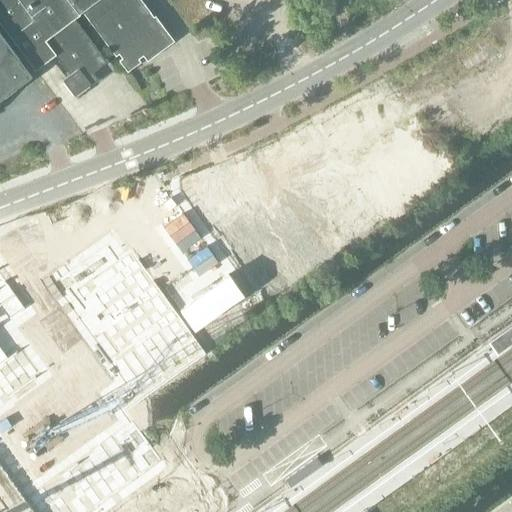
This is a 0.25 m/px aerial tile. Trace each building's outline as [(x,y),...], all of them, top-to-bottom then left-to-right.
[(0,0),(0,149),(50,112),(0,44),(0,30),(31,8),(116,122),(203,58),(160,0),(0,0)] [(179,0),(213,40),(233,23),(253,50),(307,9),(300,0),(179,0)] [(287,133),(175,211),(216,266),(468,84),(503,133),(511,126),(511,14),(306,159),(287,133)] [(0,468),(31,511),(99,511),(164,465),(124,409),(204,351),(135,256),(120,268),(109,257),(95,266),(87,272),(73,281),(80,287),(71,294),(64,286),(47,299),(28,274),(10,287),(0,275),(0,468)] [(0,511),(31,511),(0,468),(0,511)]
